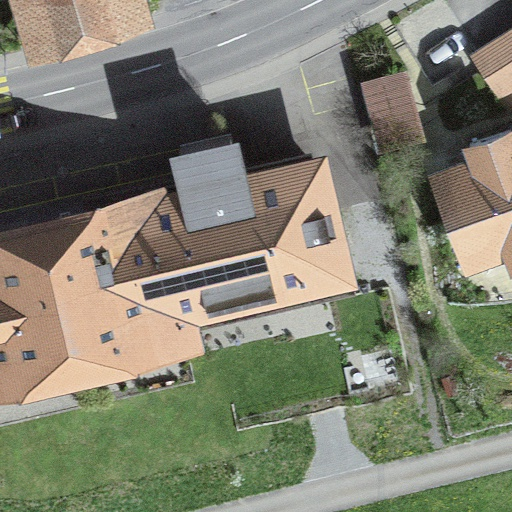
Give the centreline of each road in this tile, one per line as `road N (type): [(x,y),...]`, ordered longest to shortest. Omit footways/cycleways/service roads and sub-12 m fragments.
road 1 (secondary): [(0,105),(221,44),(322,0)]
road 2 (residential): [(511,458),(279,511)]
